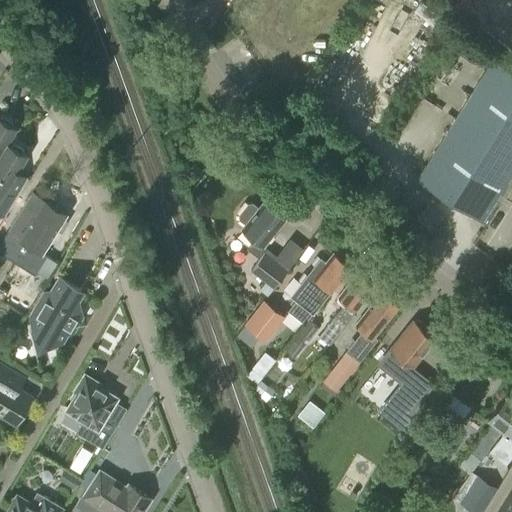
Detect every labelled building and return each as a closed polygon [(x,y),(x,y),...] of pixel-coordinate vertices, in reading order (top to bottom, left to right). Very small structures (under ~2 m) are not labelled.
[(484,221),(511,175),(511,70),(505,66),(510,57),(498,50),(493,58),(492,58),(416,179),(484,221)] [(0,152),(6,143),(16,128),(11,125),(13,122),(5,117),(1,115),(0,116),(0,152)] [(22,186),(12,179),(27,155),(22,152),(23,149),(16,144),(12,142),(10,145),(6,143),(0,152),(0,213),(4,216),(22,186)] [(66,214),(32,192),(8,231),(9,232),(2,243),(35,264),(57,229),(61,232),(68,220),(64,218),(66,214)] [(286,217),(265,200),(258,208),(252,203),(248,203),(239,214),(239,219),(245,224),(241,229),(255,240),(248,249),(256,255),(286,217)] [(266,281),(260,289),(267,295),(287,270),(264,252),(250,269),(266,281)] [(351,266),(333,252),(325,262),(320,257),(300,282),(305,287),(293,302),(311,316),(351,266)] [(357,271),(337,296),(345,302),(318,336),(328,344),(355,310),(375,285),(357,271)] [(57,346),(66,330),(73,329),(82,314),(73,308),(72,304),(81,289),(60,276),(51,291),(45,293),(36,307),(38,314),(29,329),(35,352),(57,346)] [(11,285),(1,301),(14,310),(25,293),(11,285)] [(355,324),(362,330),(345,351),(359,362),(377,339),(374,336),(398,306),(380,292),(355,324)] [(282,316),(262,300),(243,324),(263,340),(282,316)] [(36,307),(27,323),(29,329),(38,314),(36,307)] [(319,327),(308,319),(284,349),(296,357),(319,327)] [(409,377),(405,374),(411,367),(435,338),(412,320),(389,349),(400,357),(389,371),(404,383),(409,377)] [(57,346),(64,344),(73,329),(66,330),(57,346)] [(254,365),(246,375),(256,383),(259,380),(275,360),(264,351),(254,365)] [(0,415),(15,424),(31,396),(17,388),(24,376),(0,361),(0,415)] [(338,362),(323,381),(335,390),(350,371),(338,362)] [(75,432),(102,448),(124,411),(112,403),(115,398),(97,387),(99,385),(84,376),(75,390),(78,392),(67,409),(83,419),(75,432)] [(266,385),(263,383),(260,380),(260,381),(253,388),(260,393),(263,390),(266,385)] [(470,407),(451,392),(441,406),(460,420),(470,407)] [(480,459),(488,448),(511,418),(511,395),(509,393),(508,394),(506,393),(487,418),(492,422),(469,451),(458,466),(469,474),(480,459)] [(313,425),(326,409),(310,397),(297,413),(313,425)] [(511,418),(488,448),(504,461),(511,450),(511,418)] [(292,447),(299,451),(305,443),(298,438),(292,447)] [(80,478),(64,469),(58,479),(74,489),(80,478)] [(106,511),(140,511),(150,498),(128,484),(126,488),(99,471),(82,496),(106,511)] [(459,502),(475,511),(481,511),(497,488),(476,474),(459,502)] [(511,511),(511,488),(499,510),(502,511),(511,511)] [(61,511),(64,508),(39,493),(35,494),(29,504),(20,499),(15,500),(8,511),(61,511)]
